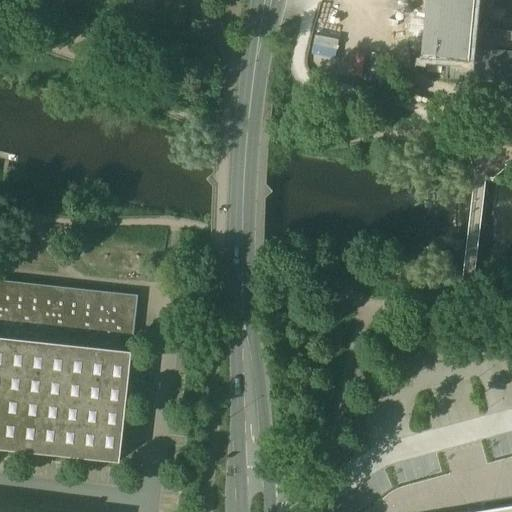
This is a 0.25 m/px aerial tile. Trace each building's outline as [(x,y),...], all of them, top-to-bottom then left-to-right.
[(426,0),(422,55),(448,58),(469,60),(470,47),(474,0),(426,0)] [(511,50),(470,47),(469,60),(448,58),(446,77),(511,83),(511,50)] [(138,296),(0,280),(0,337),(132,351),(138,296)] [(132,351),(0,337),(0,448),(121,462),(133,352),(132,351)] [(496,399),(511,398),(511,352),(494,353),(496,399)] [(511,511),(511,503),(480,509),(460,511),(511,511)]
